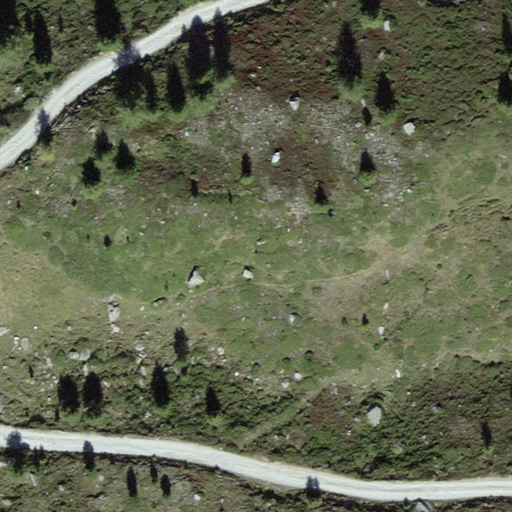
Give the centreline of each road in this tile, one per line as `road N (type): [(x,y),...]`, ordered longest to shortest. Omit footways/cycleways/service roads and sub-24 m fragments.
road 1 (track): [(0,434),(178,449),(370,492),(511,489)]
road 2 (track): [(244,0),(197,14),(79,81),(0,158)]
